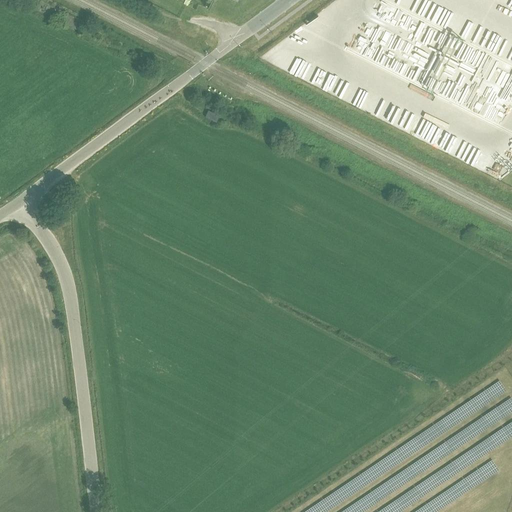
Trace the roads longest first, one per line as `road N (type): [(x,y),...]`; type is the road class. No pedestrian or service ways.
road 1 (unclassified): [(16,206),(289,0)]
road 2 (unclassified): [(97,511),(76,312),(48,239),(16,206)]
